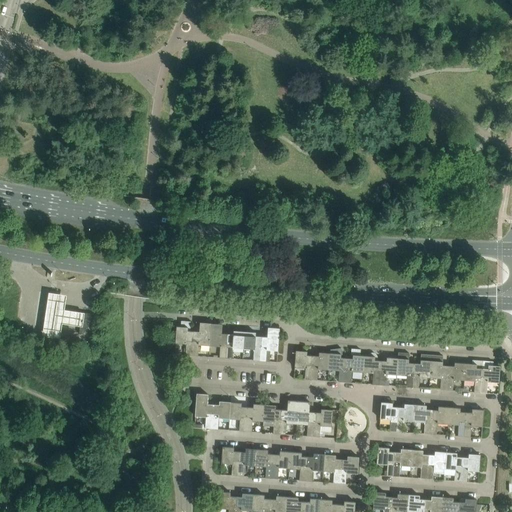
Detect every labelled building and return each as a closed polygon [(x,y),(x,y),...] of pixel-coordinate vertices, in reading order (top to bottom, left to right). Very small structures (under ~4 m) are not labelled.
[(67,295),(47,292),(40,335),(61,338),(63,324),(82,327),(84,313),(65,310),(67,295)] [(82,313),(80,326),(79,334),(94,336),(97,315),(82,313)] [(186,344),(185,355),(191,356),(193,331),(190,331),(191,322),(181,321),(180,327),(176,326),(175,343),(186,344)] [(199,345),(209,345),(210,323),(200,323),(199,332),(193,331),(191,356),(198,356),(199,345)] [(219,358),(225,358),(227,334),(224,334),(221,334),(221,330),(222,324),(210,323),(209,345),(220,346),(219,358)] [(261,337),(259,361),(266,361),(266,350),(277,351),(279,334),(279,328),(268,328),(267,333),(267,337),(261,337)] [(233,335),(227,334),(225,358),(232,359),(233,347),(243,348),(244,332),(233,331),(233,335)] [(253,360),(259,361),(261,337),(255,336),(255,332),(244,332),(243,348),(254,349),(253,360)] [(330,353),(329,353),(328,370),(339,370),(338,382),(344,382),(346,358),(340,358),(340,355),(342,354),(341,348),(330,350),(330,351),(330,353)] [(360,349),(351,349),(351,355),(352,355),(352,359),(346,358),(344,382),(351,383),(352,371),(362,372),(363,356),(360,355),(360,349)] [(307,351),(295,351),(294,364),(294,367),(305,368),(304,379),(310,380),(312,356),(306,355),(307,351)] [(318,369),(328,370),(329,353),(319,352),(318,356),(312,356),(310,380),(317,380),(318,369)] [(406,387),(412,388),(414,363),(408,363),(409,353),(398,352),(397,358),(398,358),(396,375),(407,376),(406,387)] [(372,384),(378,385),(380,361),(377,361),(377,357),(377,356),(377,355),(376,354),(375,354),(374,353),(373,353),(372,353),(371,353),(370,353),(369,353),(368,354),(368,355),(367,355),(367,356),(363,356),(362,372),(373,373),(372,384)] [(420,364),(414,363),(412,388),(419,388),(419,377),(430,377),(431,355),(421,354),(420,360),(420,364)] [(440,390),(446,390),(447,366),(442,365),(442,362),(443,356),(431,355),(430,377),(441,378),(440,390)] [(386,361),(380,361),(378,385),(385,385),(386,374),(396,375),(398,358),(397,358),(386,357),(386,361)] [(474,392),(480,393),(482,361),(472,360),(472,364),(465,363),(463,380),(475,381),(474,392)] [(493,362),(482,361),(480,393),(486,393),(487,382),(498,383),(499,366),(493,366),(493,362)] [(454,366),(447,366),(446,390),(452,391),(453,379),(463,380),(465,363),(454,363),(454,366)] [(205,428),(211,429),(213,405),(207,404),(208,394),(196,394),(195,416),(206,417),(205,428)] [(286,423),(296,424),(298,401),(287,400),(287,410),(281,410),(279,434),(285,434),(286,423)] [(224,418),(229,419),(230,402),(219,401),(219,405),(213,405),(211,429),(218,429),(218,418),(224,418)] [(307,436),(313,436),(314,412),(309,412),(309,402),(298,401),(296,424),(307,425),(307,436)] [(239,431),(245,431),(247,407),(241,407),(241,403),(230,402),(229,419),(240,419),(239,431)] [(390,431),(395,431),(397,407),(392,407),(392,403),(381,402),(380,408),(379,419),(390,420),(390,431)] [(252,420),(263,421),(264,405),(253,404),(253,408),(247,407),(245,431),(251,432),(252,420)] [(404,408),(397,407),(395,431),(402,432),(403,420),(414,421),(415,405),(404,404),(404,408)] [(275,406),(264,405),(263,421),(274,422),(273,433),(279,434),(281,410),(275,409),(275,406)] [(424,434),(430,434),(431,410),(426,409),(426,406),(415,405),(414,421),(425,422),(424,434)] [(438,410),(431,410),(430,434),(436,434),(437,423),(448,424),(449,407),(438,407),(438,410)] [(458,436),(463,437),(465,412),(460,412),(460,408),(449,407),(448,424),(458,425),(458,436)] [(320,413),(314,412),(313,436),(319,437),(319,436),(320,431),(320,426),(331,426),(332,410),(321,409),(320,413)] [(472,413),(465,412),(463,437),(470,437),(471,426),(482,427),(483,410),(472,409),(472,413)] [(234,447),(224,447),(222,447),(221,463),(224,463),(232,464),(231,475),(237,476),(239,452),(233,451),(234,447)] [(388,452),(389,448),(377,447),(376,464),(387,464),(386,476),(392,476),(394,452),(388,452)] [(245,465),(255,466),(256,449),(245,448),(245,452),(239,452),(237,476),(244,476),(245,465)] [(267,454),(268,450),(256,449),(255,466),(266,466),(265,478),(271,478),(273,454),(267,454)] [(400,465),(411,466),(412,450),(401,449),(400,453),(394,452),(392,476),(399,477),(400,465)] [(420,478),(427,479),(428,455),(422,454),(423,451),(412,450),(411,466),(421,467),(420,478)] [(279,467),(289,468),(290,452),(279,451),(279,455),(273,454),(271,478),(278,479),(279,467)] [(428,455),(427,479),(433,480),(433,473),(444,474),(444,469),(446,452),(434,451),(434,455),(428,455)] [(301,456),(301,453),(290,452),(289,468),(300,469),(299,481),(305,481),(307,457),(301,456)] [(454,481),(460,481),(462,457),(456,457),(457,453),(446,452),(444,469),(455,470),(454,481)] [(312,470),(322,471),(324,454),(313,454),(313,457),(307,457),(305,481),(312,481),(312,470)] [(335,459),(335,455),(324,454),(322,471),(334,472),(333,483),(339,484),(341,460),(335,459)] [(468,458),(462,457),(460,481),(467,482),(468,471),(478,471),(480,455),(468,454),(468,458)] [(346,473),(357,474),(358,457),(347,456),(347,460),(341,460),(339,484),(345,484),(346,473)] [(230,492),(224,492),(219,492),(218,508),(224,509),(229,509),(228,511),(234,511),(236,497),(230,496),(230,492)] [(374,492),(373,508),(384,509),(383,511),(389,511),(391,497),(385,497),(385,493),(374,492)] [(241,511),(241,510),(252,511),(253,494),(242,493),(242,497),(236,497),(234,511),(241,511)] [(262,511),(268,511),(270,499),(264,499),(264,495),(253,494),(252,511),(262,511)] [(407,511),(408,495),(397,494),(397,497),(391,497),(389,511),(396,511),(396,510),(407,511)] [(423,511),(425,500),(419,499),(419,495),(408,495),(407,511),(417,511),(423,511)] [(285,511),(287,497),(276,496),(276,500),(270,499),(268,511),(285,511)] [(441,511),(442,497),(432,496),(432,500),(425,500),(423,511),(441,511)] [(298,498),(287,497),(285,511),(302,511),(304,502),(298,501),(298,498)] [(442,497),(441,511),(457,511),(459,502),(454,502),(453,502),(453,498),(442,497)] [(319,511),(320,499),(310,498),(310,502),(304,502),(302,511),(319,511)] [(332,500),(320,499),(319,511),(336,511),(338,504),(332,504),(332,500)] [(459,502),(457,511),(475,511),(476,504),(476,500),(465,499),(465,503),(459,502)] [(354,511),(355,502),(344,501),(343,505),(338,504),(336,511),(354,511)]
